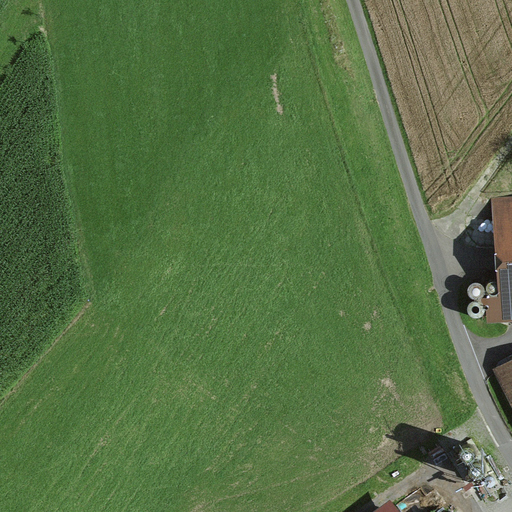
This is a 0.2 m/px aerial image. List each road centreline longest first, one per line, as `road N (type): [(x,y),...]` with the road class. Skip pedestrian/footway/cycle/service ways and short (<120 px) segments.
road 1 (track): [(354,0),(474,380),(511,450)]
road 2 (track): [(511,147),(434,254)]
